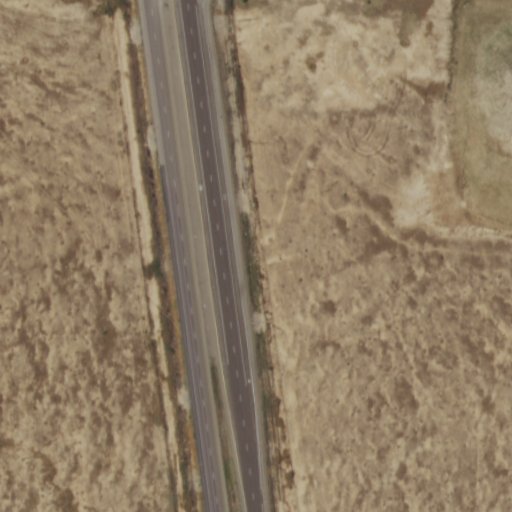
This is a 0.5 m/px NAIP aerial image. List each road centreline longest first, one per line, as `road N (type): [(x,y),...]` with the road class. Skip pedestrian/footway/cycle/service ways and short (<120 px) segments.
road 1 (trunk): [(147,0),(215,511)]
road 2 (trunk): [(257,511),(190,0)]
